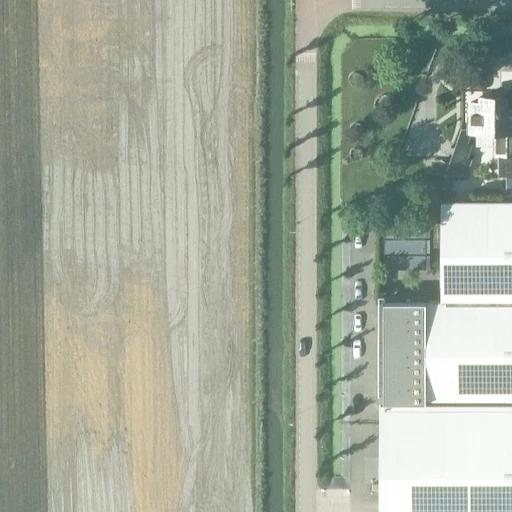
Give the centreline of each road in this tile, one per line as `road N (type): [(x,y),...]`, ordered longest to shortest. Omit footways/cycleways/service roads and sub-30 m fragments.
road 1 (unclassified): [(306,511),(305,0)]
road 2 (unclassified): [(511,0),(305,0)]
